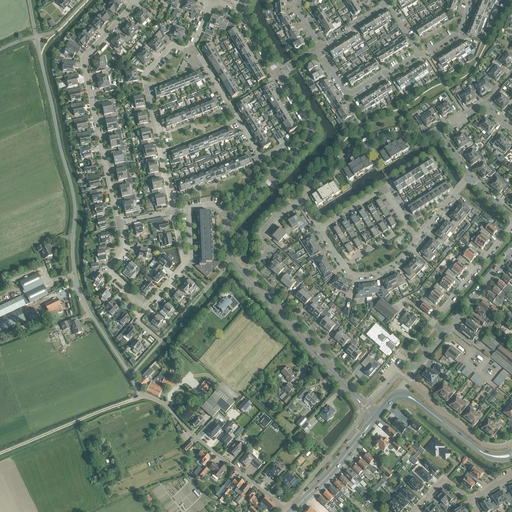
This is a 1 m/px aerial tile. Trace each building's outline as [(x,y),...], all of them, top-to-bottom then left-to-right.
[(58,0),(57,2),(59,4),(64,9),(71,2),(68,0),(58,0)] [(173,0),(171,5),(176,7),(175,9),(178,10),(181,5),(178,3),(179,0),(173,0)] [(187,12),(191,2),(187,0),(186,0),(187,1),(186,0),(184,6),(181,5),(178,10),(181,12),(182,10),(187,12)] [(276,10),(284,9),(284,5),(285,5),(286,2),(282,0),(274,0),(275,0),(276,10)] [(399,0),(397,1),(400,5),(399,6),(402,11),(408,8),(402,0),(399,0)] [(104,10),(109,14),(110,12),(113,14),(116,10),(117,10),(119,8),(111,2),(106,9),(104,10)] [(191,2),(187,12),(191,14),(190,17),(191,19),(194,20),(198,9),(194,7),(196,5),(195,4),(195,3),(191,2)] [(356,2),(348,8),(351,12),(359,7),(356,2)] [(317,17),(318,19),(325,15),(322,10),(326,7),(324,4),(314,10),(316,13),(314,14),(316,18),(317,17)] [(456,10),(457,7),(448,4),(446,9),(454,12),(455,10),(456,10)] [(477,9),(485,12),(487,7),(479,4),(477,9)] [(359,7),(351,12),(353,17),(351,18),(353,20),(357,17),(356,15),(362,12),(359,7)] [(447,19),(444,14),(446,13),(444,10),(443,9),(442,10),(441,8),(436,11),(436,12),(442,21),(444,20),(445,21),(447,19)] [(284,9),(276,10),(276,17),(276,19),(278,22),(288,16),(286,13),(285,13),(284,9)] [(483,17),(485,12),(477,9),(475,14),(483,17)] [(109,14),(104,10),(103,12),(97,18),(104,25),(107,23),(106,22),(109,18),(107,16),(109,14)] [(150,19),(153,17),(148,12),(146,15),(142,10),(141,11),(140,11),(137,14),(145,21),(149,18),(150,19)] [(384,13),(382,14),(387,21),(391,18),(387,11),(384,13)] [(437,24),(442,21),(436,12),(432,15),(437,24)] [(134,17),(135,18),(134,18),(138,22),(136,25),(141,29),(143,27),(142,25),(145,21),(137,14),(134,17)] [(382,14),(378,17),(384,26),(388,24),(387,21),(382,14)] [(473,19),(481,22),(483,17),(475,14),(473,19)] [(208,24),(214,26),(218,18),(217,18),(218,17),(214,15),(214,16),(212,16),(212,17),(211,17),(208,24)] [(325,15),(318,19),(319,20),(318,21),(320,24),(328,20),(325,15)] [(433,27),(437,24),(432,15),(427,18),(433,27)] [(281,24),(284,28),(291,24),(289,20),(290,19),(288,16),(278,22),(280,25),(281,24)] [(378,17),(373,20),(379,29),(384,26),(378,17)] [(98,30),(101,27),(102,27),(104,25),(97,18),(91,24),(98,30)] [(220,28),(223,20),(218,18),(214,26),(220,28)] [(428,30),(433,27),(427,18),(423,21),(428,30)] [(48,22),(51,28),(56,25),(52,19),(48,22)] [(471,24),(479,27),(482,28),(484,23),(481,22),(473,19),(471,24)] [(233,25),(228,23),(223,20),(220,28),(225,31),(226,29),(228,30),(233,25)] [(324,27),(325,29),(331,25),(328,20),(320,24),(323,28),(324,27)] [(373,20),(369,23),(373,30),(374,32),(379,29),(373,20)] [(424,33),(428,30),(423,21),(418,24),(419,26),(424,33)] [(129,23),(126,26),(134,33),(137,30),(139,31),(141,29),(136,25),(134,27),(130,23),(129,23)] [(163,23),(159,25),(163,34),(167,32),(163,23)] [(369,23),(364,26),(369,33),(373,30),(369,23)] [(173,24),(170,30),(173,31),(171,36),(171,37),(171,38),(175,39),(179,29),(180,27),(176,25),(173,24)] [(294,27),(291,24),(284,28),(286,33),(285,33),(287,36),(297,30),(295,27),(294,27)] [(469,29),(477,32),(479,27),(471,24),(469,29)] [(235,29),(233,25),(228,30),(230,32),(226,34),(229,39),(231,38),(238,34),(235,29)] [(335,30),(331,25),(325,29),(326,30),(325,31),(327,35),(335,30)] [(91,37),(95,34),(94,32),(95,31),(90,26),(83,34),(90,41),(92,38),(91,37)] [(123,29),(123,30),(123,31),(127,35),(125,37),(129,41),(132,39),(130,37),(134,33),(126,26),(123,29)] [(364,36),(369,33),(364,26),(362,27),(359,28),(364,36)] [(422,34),(424,33),(419,26),(415,29),(419,36),(422,34)] [(179,29),(175,39),(179,41),(180,40),(181,41),(183,35),(186,36),(188,31),(185,29),(180,27),(179,29)] [(475,38),(477,32),(469,29),(468,32),(468,31),(467,34),(475,38)] [(161,30),(157,34),(154,37),(156,38),(152,42),(160,49),(163,46),(163,45),(159,41),(164,36),(161,30)] [(290,38),(293,42),(293,43),(300,38),(300,37),(298,34),(299,34),(297,30),(287,36),(289,39),(290,38)] [(352,37),(358,46),(364,42),(360,36),(359,36),(357,33),(354,35),(354,36),(352,37)] [(77,40),(83,46),(87,42),(88,43),(90,41),(83,34),(77,40)] [(231,38),(234,43),(241,38),(238,34),(231,38)] [(118,36),(117,35),(114,38),(122,46),(126,42),(129,45),(131,43),(129,41),(125,37),(123,39),(119,35),(118,36)] [(409,46),(406,41),(407,41),(404,35),(398,39),(404,48),(406,47),(409,46)] [(299,50),(299,49),(305,45),(303,41),(304,41),(301,37),(300,37),(300,38),(293,43),(293,42),(292,43),(295,48),(294,49),(295,51),(297,51),(299,50)] [(348,40),(352,47),(353,49),(358,46),(352,37),(348,40)] [(118,53),(120,51),(119,49),(122,46),(114,38),(111,41),(112,42),(111,43),(115,47),(113,49),(118,53)] [(241,38),(234,43),(232,44),(235,49),(244,43),(241,38)] [(399,51),(404,48),(398,39),(394,42),(399,51)] [(343,43),(348,50),(352,47),(348,40),(343,43)] [(77,54),(79,50),(80,48),(69,41),(67,44),(67,45),(66,47),(67,48),(63,54),(68,57),(69,56),(73,59),(76,53),(77,54)] [(469,41),(466,43),(465,41),(462,43),(460,44),(465,52),(470,49),(471,51),(477,48),(473,42),(471,44),(469,41)] [(145,46),(150,51),(152,49),(156,53),(156,52),(157,53),(160,49),(152,42),(150,44),(148,42),(146,43),(147,44),(145,46)] [(395,54),(399,51),(394,42),(389,45),(395,54)] [(244,43),(235,49),(238,54),(247,48),(244,43)] [(343,53),(348,50),(343,43),(339,46),(343,53)] [(205,54),(212,49),(215,48),(214,45),(211,47),(209,44),(207,46),(206,44),(203,46),(204,47),(202,49),(205,54)] [(460,44),(456,47),(462,56),(466,54),(465,52),(460,44)] [(390,57),(395,54),(389,45),(384,48),(385,50),(390,57)] [(150,51),(145,46),(143,49),(142,51),(143,52),(141,54),(149,61),(152,58),(151,58),(152,57),(148,53),(150,51)] [(339,56),(343,53),(339,46),(334,49),(339,56)] [(451,50),(456,58),(457,59),(462,56),(456,47),(451,50)] [(504,57),(511,63),(511,62),(511,56),(510,55),(511,53),(505,47),(502,50),(502,52),(506,55),(504,57)] [(238,54),(241,59),(243,58),(250,53),(247,48),(238,54)] [(215,54),(212,49),(205,54),(208,59),(215,54)] [(334,59),(339,56),(334,49),(332,50),(332,49),(329,51),(334,59)] [(383,61),(385,60),(381,52),(379,50),(373,54),(375,56),(376,55),(381,63),(384,61),(383,61)] [(385,60),(390,57),(385,50),(381,52),(385,60)] [(451,61),(456,58),(451,50),(447,53),(451,61)] [(136,65),(138,63),(140,61),(144,65),(145,64),(146,65),(149,61),(141,54),(139,52),(130,63),(136,65)] [(243,58),(246,63),(253,58),(250,53),(243,58)] [(447,63),(451,61),(447,53),(442,56),(447,63)] [(208,59),(211,64),(218,59),(215,54),(208,59)] [(448,65),(447,63),(442,56),(440,57),(437,58),(440,64),(438,65),(441,71),(444,69),(443,68),(448,65)] [(99,61),(93,62),(94,63),(93,63),(94,68),(104,65),(107,65),(105,57),(98,58),(99,61)] [(511,63),(504,57),(500,62),(498,59),(496,62),(501,66),(502,64),(507,68),(508,67),(508,68),(511,65),(510,65),(511,63)] [(211,64),(214,69),(223,63),(220,58),(218,59),(211,64)] [(246,63),(249,67),(256,63),(253,58),(246,63)] [(374,60),(369,63),(374,70),(376,69),(376,70),(379,68),(374,60)] [(494,64),(490,68),(491,69),(500,77),(501,76),(502,76),(504,73),(503,73),(504,72),(499,68),(501,66),(496,62),(494,60),(492,63),(494,64)] [(62,64),(63,64),(62,72),(68,72),(68,71),(72,72),(73,65),(75,65),(75,62),(61,61),(62,61),(62,64)] [(311,75),(320,69),(318,65),(317,66),(315,62),(308,66),(309,67),(308,69),(308,70),(311,75)] [(214,69),(217,73),(226,68),(223,63),(214,69)] [(249,67),(251,72),(259,68),(256,63),(249,67)] [(369,63),(365,66),(369,73),(374,70),(369,63)] [(419,66),(423,74),(428,71),(430,73),(432,71),(429,66),(426,68),(423,63),(420,64),(421,65),(419,66)] [(95,72),(96,72),(96,73),(101,72),(102,74),(108,73),(108,70),(105,70),(104,65),(94,68),(95,72)] [(365,76),(369,73),(365,66),(364,65),(359,68),(365,76)] [(419,77),(423,74),(419,66),(414,69),(419,77)] [(227,74),(229,73),(229,72),(226,68),(217,73),(220,78),(227,74)] [(251,72),(254,77),(262,73),(259,68),(251,72)] [(360,79),(365,76),(359,68),(355,70),(356,72),(360,79)] [(126,73),(127,78),(137,75),(136,71),(135,71),(135,70),(130,72),(129,69),(123,70),(123,73),(126,73)] [(323,72),(320,69),(311,75),(314,80),(315,79),(317,80),(318,81),(324,77),(322,73),(323,72)] [(410,72),(414,79),(419,77),(414,69),(410,72)] [(487,73),(485,75),(490,79),(491,77),(496,81),(497,81),(500,78),(499,78),(500,77),(491,69),(487,73)] [(195,83),(195,84),(202,80),(204,79),(199,72),(197,73),(192,75),(195,83)] [(351,75),(356,82),(360,79),(356,72),(351,75)] [(411,82),(414,79),(410,72),(405,75),(410,82),(411,82)] [(97,79),(96,80),(97,84),(108,82),(107,77),(109,76),(108,73),(102,74),(103,77),(97,79)] [(229,73),(227,74),(220,78),(223,83),(232,78),(229,73)] [(265,78),(262,73),(254,77),(258,82),(265,78)] [(66,80),(68,87),(74,86),(73,85),(78,84),(76,78),(78,77),(77,74),(64,77),(65,77),(65,80),(66,80)] [(126,86),(132,85),(132,82),(138,81),(137,80),(138,80),(137,75),(127,78),(124,78),(126,86)] [(190,85),(195,83),(192,75),(187,77),(190,85)] [(354,83),(356,82),(351,75),(346,78),(351,86),(354,84),(354,83)] [(405,85),(410,82),(405,75),(400,78),(405,85)] [(185,87),(190,85),(187,77),(182,79),(185,87)] [(483,79),(484,79),(479,82),(486,92),(487,92),(491,90),(490,89),(487,84),(490,82),(486,77),(483,79)] [(223,83),(226,88),(235,83),(235,82),(232,78),(223,83)] [(396,87),(400,93),(402,91),(401,88),(405,85),(400,78),(398,79),(395,80),(399,85),(396,87)] [(180,89),(185,87),(182,79),(177,81),(180,89)] [(323,90),(330,85),(328,83),(331,81),(330,79),(324,82),(323,80),(316,84),(318,87),(320,85),(323,90)] [(172,83),(175,91),(180,89),(177,81),(172,83)] [(106,92),(118,90),(118,88),(115,86),(114,87),(114,86),(109,87),(108,82),(97,84),(98,88),(99,88),(99,89),(105,88),(106,92)] [(385,85),(383,86),(388,93),(392,90),(394,93),(397,91),(393,85),(390,87),(387,82),(385,84),(385,85)] [(472,86),(475,92),(477,90),(481,95),(482,96),(485,94),(484,93),(486,92),(479,82),(474,85),(474,84),(472,86)] [(175,91),(172,83),(167,85),(170,93),(175,91)] [(226,88),(229,93),(238,87),(235,83),(226,88)] [(165,95),(165,94),(170,93),(167,85),(162,87),(165,95)] [(265,95),(273,90),(269,85),(267,87),(266,85),(259,89),(262,93),(263,92),(265,95)] [(326,95),(335,88),(334,86),(332,88),(330,85),(323,90),(326,95)] [(383,96),(388,93),(383,86),(379,89),(383,96)] [(464,91),(466,94),(471,102),(472,101),(473,102),(476,99),(472,93),(475,92),(472,86),(464,91)] [(166,96),(165,94),(165,95),(162,87),(157,89),(158,92),(155,92),(156,98),(166,96)] [(241,92),(238,87),(229,93),(232,98),(241,92)] [(69,94),(71,101),(77,100),(77,99),(81,99),(79,92),(81,92),(81,88),(67,91),(68,91),(68,94),(69,94)] [(335,88),(326,95),(329,99),(336,95),(334,92),(337,90),(335,88)] [(385,98),(383,96),(379,89),(374,92),(380,101),(385,98)] [(276,95),(273,90),(265,95),(268,100),(276,95)] [(499,105),(500,106),(506,99),(507,97),(503,93),(504,93),(501,90),(497,95),(499,97),(495,102),(496,102),(495,103),(498,106),(499,105)] [(374,91),(369,94),(370,95),(375,104),(380,101),(374,92),(374,91)] [(133,104),(143,101),(142,96),(138,97),(137,94),(131,95),(133,104)] [(471,102),(466,94),(461,97),(460,94),(457,96),(460,101),(463,99),(466,105),(467,105),(470,103),(470,102),(471,102)] [(271,104),(278,100),(276,95),(268,100),(271,104)] [(341,97),(340,96),(337,97),(336,95),(329,99),(331,104),(341,97)] [(370,95),(365,98),(371,107),(375,104),(370,95)] [(441,104),(447,114),(449,113),(449,114),(452,112),(452,111),(449,105),(451,104),(447,96),(443,98),(443,102),(441,104)] [(216,104),(218,102),(215,97),(208,101),(208,102),(209,102),(212,110),(218,108),(216,104)] [(340,101),(342,99),(341,97),(331,104),(330,105),(333,109),(341,104),(340,101)] [(357,107),(361,113),(366,109),(366,110),(371,107),(365,98),(363,99),(362,98),(360,100),(360,99),(360,100),(362,104),(357,107)] [(108,103),(102,105),(103,110),(114,108),(113,103),(115,102),(114,99),(108,101),(108,103)] [(248,105),(245,99),(238,103),(239,104),(236,105),(239,110),(247,106),(248,105)] [(510,106),(511,104),(511,99),(510,102),(506,99),(500,106),(501,107),(500,107),(503,110),(504,109),(508,105),(510,106)] [(281,105),(278,100),(271,104),(274,109),(281,105)] [(133,104),(134,112),(141,111),(140,108),(144,107),(143,101),(133,104)] [(209,102),(208,102),(204,104),(207,112),(212,110),(209,102)] [(73,109),(74,116),(80,115),(80,114),(84,113),(83,107),(84,106),(84,103),(70,106),(71,106),(72,109),(73,109)] [(202,114),(207,112),(204,104),(199,106),(202,114)] [(343,106),(341,104),(333,109),(336,114),(347,106),(346,105),(343,106)] [(447,114),(441,104),(437,106),(436,106),(433,108),(437,113),(439,111),(443,117),(447,115),(446,114),(447,114)] [(277,114),(284,110),(281,105),(274,109),(277,114)] [(197,116),(194,108),(193,106),(188,108),(192,118),(197,116)] [(197,116),(202,114),(199,106),(194,108),(197,116)] [(239,110),(242,115),(250,111),(247,106),(239,110)] [(345,110),(348,108),(347,106),(336,114),(338,118),(347,113),(345,110)] [(117,113),(115,113),(114,108),(103,110),(104,116),(111,114),(111,117),(117,116),(117,113)] [(183,110),(184,112),(187,120),(192,118),(188,108),(183,110)] [(429,110),(425,113),(431,124),(433,123),(433,124),(436,122),(436,121),(433,115),(435,114),(432,108),(429,110)] [(245,120),(253,116),(255,114),(252,109),(250,111),(242,115),(245,120)] [(179,114),(182,122),(187,120),(184,112),(183,110),(178,112),(179,114)] [(280,119),(287,114),(284,110),(277,114),(280,119)] [(141,111),(134,112),(136,120),(146,118),(145,113),(141,113),(141,111)] [(353,116),(352,114),(349,116),(347,113),(338,118),(343,126),(352,120),(350,118),(353,116)] [(425,113),(420,116),(419,115),(415,117),(421,127),(425,125),(423,122),(427,127),(431,125),(430,125),(431,124),(425,113)] [(179,114),(174,116),(177,124),(182,122),(179,114)] [(290,119),(287,114),(280,119),(283,124),(290,119)] [(160,118),(162,125),(165,124),(166,128),(172,126),(168,118),(169,118),(168,117),(167,115),(160,118)] [(117,116),(111,117),(112,120),(105,121),(106,127),(118,124),(117,119),(118,119),(117,116)] [(172,126),(177,124),(174,116),(169,118),(168,118),(172,126)] [(248,125),(258,119),(257,117),(254,118),(253,116),(245,120),(248,125)] [(77,131),(83,129),(87,128),(86,121),(88,121),(87,117),(84,118),(74,120),(74,121),(75,124),(76,123),(77,131)] [(136,120),(138,128),(144,127),(144,124),(148,123),(146,118),(136,120)] [(251,130),(258,125),(257,123),(259,121),(258,119),(248,125),(251,130)] [(283,124),(286,129),(293,124),(290,119),(283,124)] [(478,129),(482,132),(484,131),(490,123),(489,122),(490,121),(487,119),(486,120),(486,119),(482,124),(479,122),(475,127),(478,129)] [(494,126),(495,126),(492,123),(491,124),(490,123),(484,131),(486,133),(483,137),(487,140),(493,133),(491,131),(495,127),(494,126)] [(115,133),(121,132),(120,129),(119,129),(118,124),(106,127),(108,132),(114,131),(115,133)] [(286,129),(289,134),(296,129),(293,124),(286,129)] [(258,125),(251,130),(254,135),(264,129),(263,127),(260,128),(258,125)] [(138,128),(139,131),(140,131),(141,136),(150,134),(149,129),(145,130),(144,127),(138,128)] [(229,139),(229,140),(238,135),(235,130),(232,132),(231,129),(226,131),(229,139)] [(257,140),(264,135),(263,133),(265,131),(264,129),(254,135),(257,140)] [(457,144),(468,137),(465,133),(463,130),(458,133),(460,136),(454,139),(454,140),(456,143),(457,143),(457,144)] [(224,141),(229,139),(226,131),(221,133),(224,141)] [(81,145),(86,144),(86,143),(90,142),(89,136),(91,136),(90,132),(88,132),(77,135),(78,138),(79,138),(81,145)] [(121,132),(115,133),(115,136),(109,138),(110,143),(122,141),(121,135),(122,135),(121,132)] [(219,143),(224,141),(221,133),(216,135),(219,143)] [(141,136),(140,137),(142,145),(148,143),(147,141),(151,140),(150,134),(141,136)] [(264,135),(257,140),(260,145),(267,140),(269,139),(266,134),(264,135)] [(214,145),(219,143),(216,135),(211,137),(214,145)] [(490,144),(497,149),(505,139),(504,138),(505,138),(502,135),(501,136),(497,141),(495,139),(490,144)] [(209,147),(214,145),(211,137),(206,139),(209,147)] [(471,142),(468,137),(457,144),(458,145),(457,146),(459,149),(460,149),(466,145),(467,148),(473,145),(471,142)] [(384,164),(410,148),(403,138),(378,154),(384,164)] [(210,148),(209,147),(206,139),(201,141),(204,149),(205,150),(210,148)] [(509,143),(510,142),(507,140),(506,140),(505,139),(497,149),(504,155),(508,150),(506,148),(510,143),(509,143)] [(270,145),(267,140),(260,145),(263,150),(270,145)] [(118,147),(118,150),(125,148),(124,145),(123,146),(122,141),(110,143),(111,148),(118,147)] [(199,151),(204,149),(201,141),(196,143),(199,151)] [(143,153),(144,153),(154,151),(152,145),(148,146),(148,143),(142,145),(143,153)] [(196,143),(191,145),(194,153),(195,155),(200,153),(199,151),(196,143)] [(189,155),(194,153),(191,145),(186,147),(189,155)] [(476,145),(474,146),(469,150),(470,152),(466,156),(465,157),(468,160),(468,159),(469,161),(476,155),(475,152),(477,150),(476,148),(477,147),(476,145)] [(184,157),(189,155),(186,147),(181,149),(184,157)] [(90,152),(94,152),(93,148),(89,149),(89,148),(82,150),(83,154),(82,154),(82,155),(80,155),(81,160),(91,158),(90,152)] [(112,154),(113,159),(125,157),(124,152),(125,152),(125,151),(125,148),(118,150),(119,153),(112,154)] [(179,159),(184,157),(181,149),(176,151),(179,159)] [(145,161),(151,160),(151,157),(155,156),(154,151),(144,153),(146,158),(145,158),(145,161)] [(172,156),(169,156),(171,165),(181,162),(179,159),(176,151),(171,153),(172,156)] [(252,158),(249,153),(248,151),(244,154),(245,156),(242,157),(242,158),(243,158),(246,166),(252,164),(249,160),(252,158)] [(478,161),(480,163),(485,159),(479,152),(476,155),(469,161),(470,162),(469,162),(472,165),(473,165),(478,161)] [(348,181),(373,165),(367,155),(341,171),(348,181)] [(122,166),(128,165),(127,160),(126,160),(125,157),(113,159),(115,165),(121,163),(122,166)] [(236,170),(241,168),(238,160),(236,157),(231,159),(236,170)] [(238,160),(241,168),(246,166),(243,158),(242,158),(238,160)] [(227,164),(231,172),(236,170),(231,159),(226,161),(227,164)] [(480,174),(487,168),(484,164),(487,162),(485,159),(480,163),(481,166),(477,170),(476,170),(479,173),(480,174)] [(151,160),(145,161),(147,169),(157,167),(156,162),(152,163),(151,160)] [(438,168),(433,160),(429,163),(433,171),(438,168)] [(95,165),(97,164),(96,161),(83,164),(84,167),(85,167),(87,174),(92,173),(92,172),(96,171),(95,165)] [(424,166),(429,173),(433,171),(429,163),(424,166)] [(222,166),(226,174),(231,172),(227,164),(222,166)] [(128,165),(122,166),(122,169),(116,171),(117,176),(129,173),(128,170),(129,170),(128,165)] [(217,168),(221,177),(224,175),(226,174),(222,166),(217,168)] [(420,169),(425,176),(429,173),(424,166),(420,169)] [(149,178),(155,176),(154,173),(158,173),(157,167),(147,169),(149,178)] [(212,170),(216,178),(218,177),(218,178),(221,177),(217,168),(212,170)] [(487,168),(480,174),(481,175),(480,176),(483,179),(484,178),(489,174),(491,177),(496,173),(493,170),(491,172),(487,168)] [(416,171),(420,179),(425,176),(420,169),(416,171)] [(216,178),(212,170),(207,172),(211,181),(214,179),(216,178)] [(420,179),(416,171),(411,174),(416,181),(420,179)] [(202,174),(206,182),(207,181),(208,182),(211,181),(207,172),(202,174)] [(125,183),(132,181),(131,177),(129,177),(129,173),(117,176),(118,181),(125,180),(125,183)] [(201,184),(197,176),(196,174),(191,176),(195,186),(201,184)] [(202,174),(197,176),(201,184),(206,182),(202,174)] [(407,177),(412,184),(416,181),(411,174),(407,177)] [(494,189),(495,190),(503,180),(497,174),(493,179),(495,181),(491,186),(491,187),(494,189)] [(100,178),(99,175),(86,178),(87,181),(88,181),(90,188),(95,187),(95,186),(100,185),(98,179),(100,178)] [(155,176),(149,178),(149,180),(151,186),(161,184),(160,178),(156,179),(155,176)] [(190,188),(195,186),(191,176),(186,178),(190,188)] [(412,184),(407,177),(403,179),(407,187),(412,184)] [(185,190),(190,188),(186,178),(181,180),(185,190)] [(174,181),(176,189),(179,188),(180,192),(185,190),(181,180),(181,179),(174,181)] [(398,182),(403,190),(407,187),(403,179),(398,182)] [(510,185),(508,183),(503,180),(495,190),(497,190),(496,191),(499,194),(500,193),(504,188),(506,190),(510,185)] [(132,181),(125,183),(126,186),(119,187),(121,192),(132,190),(132,187),(133,186),(132,181)] [(310,197),(316,206),(317,207),(342,191),(336,181),(310,197)] [(441,183),(447,193),(452,190),(446,181),(441,183)] [(394,185),(399,192),(403,190),(398,182),(394,185)] [(437,186),(443,196),(447,193),(441,183),(437,186)] [(152,194),(159,193),(158,190),(162,189),(161,184),(151,186),(152,194)] [(443,196),(437,186),(433,189),(434,191),(439,198),(443,196)] [(101,193),(103,193),(102,189),(89,192),(90,195),(91,195),(93,202),(98,201),(98,200),(103,199),(101,193)] [(132,190),(121,192),(122,198),(128,196),(129,199),(135,198),(135,197),(134,195),(133,195),(132,190)] [(430,193),(434,201),(439,198),(434,191),(430,193)] [(159,193),(152,194),(154,202),(164,200),(163,195),(159,195),(159,193)] [(434,201),(430,193),(425,196),(430,204),(434,201)] [(420,197),(426,206),(430,204),(425,196),(424,194),(420,197)] [(415,200),(421,209),(426,206),(420,197),(415,200)] [(123,203),(124,209),(136,206),(135,203),(136,202),(135,198),(129,199),(130,202),(123,203)] [(376,202),(384,215),(388,212),(380,199),(376,202)] [(164,200),(154,202),(156,210),(162,209),(161,206),(165,205),(164,200)] [(421,209),(415,200),(411,202),(417,212),(421,209)] [(407,205),(413,215),(417,212),(411,202),(407,205)] [(92,207),(93,212),(94,216),(104,214),(103,209),(106,208),(106,204),(102,205),(94,207),(92,207)] [(458,208),(467,216),(471,211),(472,213),(475,210),(468,205),(466,207),(462,204),(458,208)] [(372,205),(367,208),(375,220),(380,217),(377,213),(375,210),(372,205)] [(138,211),(137,211),(136,206),(124,209),(125,214),(132,213),(132,216),(139,214),(138,211)] [(467,216),(458,208),(454,212),(464,220),(467,216)] [(363,209),(359,212),(359,213),(367,226),(372,223),(369,218),(367,215),(364,210),(363,210),(363,209)] [(207,277),(220,263),(220,262),(219,262),(212,262),(210,212),(199,212),(201,266),(196,266),(195,266),(195,267),(206,277),(207,277)] [(384,215),(392,228),(396,225),(388,212),(384,215)] [(455,221),(453,223),(458,227),(464,220),(454,212),(450,217),(455,221)] [(298,215),(293,218),(299,228),(304,225),(305,227),(308,225),(304,218),(301,219),(298,215)] [(355,215),(350,218),(358,231),(363,228),(360,224),(359,222),(358,221),(356,217),(355,215)] [(168,229),(167,222),(164,223),(163,217),(155,219),(156,225),(158,224),(160,231),(168,229)] [(380,217),(375,220),(383,233),(388,230),(385,225),(383,222),(380,217)] [(287,228),(291,233),(299,228),(293,218),(288,221),(291,226),(287,228)] [(97,221),(95,221),(96,226),(97,231),(107,228),(106,223),(110,222),(109,219),(105,219),(97,221)] [(350,236),(355,233),(352,229),(350,226),(347,221),(342,224),(343,226),(340,228),(342,231),(345,229),(350,236)] [(453,223),(451,225),(447,221),(446,223),(445,222),(443,225),(443,226),(451,232),(452,233),(458,227),(453,223)] [(372,223),(367,226),(375,238),(380,236),(376,230),(374,227),(372,223)] [(493,236),(497,231),(494,229),(496,227),(491,223),(487,228),(485,226),(484,227),(482,226),(479,229),(481,230),(487,235),(489,232),(493,236)] [(135,231),(136,236),(146,234),(145,229),(143,230),(143,229),(142,229),(141,225),(134,227),(130,228),(131,232),(135,231)] [(338,226),(333,229),(342,242),(346,239),(338,226)] [(440,230),(447,236),(451,232),(443,226),(440,230)] [(276,232),(283,239),(287,234),(288,236),(291,233),(287,228),(284,231),(279,228),(276,232)] [(363,228),(358,231),(366,244),(371,241),(368,235),(366,233),(363,228)] [(438,240),(443,245),(449,238),(447,236),(440,230),(436,235),(440,238),(438,240)] [(485,237),(487,235),(481,230),(476,237),(478,239),(486,245),(489,241),(485,237)] [(276,240),(274,243),(280,248),(282,246),(279,243),(283,239),(276,232),(272,237),(276,240)] [(109,237),(113,237),(112,233),(108,234),(108,233),(100,235),(101,239),(100,239),(101,240),(99,240),(100,245),(110,243),(109,237)] [(165,247),(172,245),(170,235),(165,236),(165,233),(158,235),(160,243),(164,242),(165,247)] [(357,238),(355,233),(350,236),(358,249),(359,250),(363,247),(362,246),(363,246),(359,241),(357,238)] [(300,241),(304,249),(315,242),(311,237),(307,240),(305,238),(300,241)] [(478,246),(482,250),(486,245),(478,239),(476,237),(470,244),(476,249),(478,246)] [(346,239),(342,242),(349,254),(354,251),(351,246),(349,243),(346,239)] [(443,245),(438,240),(437,243),(432,239),(428,243),(436,250),(439,245),(441,247),(443,245)] [(307,253),(309,252),(318,247),(315,242),(304,249),(307,253)] [(428,243),(425,248),(432,254),(436,250),(428,243)] [(137,244),(136,247),(135,251),(139,252),(138,257),(148,259),(149,255),(150,250),(142,248),(143,245),(137,244)] [(478,254),(474,251),(476,249),(470,244),(466,248),(469,250),(466,253),(474,259),(478,254)] [(49,246),(44,249),(43,246),(36,249),(38,252),(40,251),(41,254),(43,253),(46,259),(53,255),(49,246)] [(318,247),(309,252),(312,257),(310,258),(312,261),(317,257),(316,255),(321,252),(318,247)] [(431,260),(429,258),(432,254),(425,248),(421,252),(425,256),(424,258),(429,262),(431,260)] [(105,255),(109,254),(108,250),(104,251),(97,252),(98,256),(97,257),(95,258),(96,262),(106,260),(105,255)] [(466,260),(470,264),(474,259),(466,253),(464,251),(462,253),(458,258),(464,263),(466,260)] [(169,269),(172,265),(173,264),(173,263),(173,262),(172,261),(171,260),(171,259),(172,258),(169,255),(168,257),(166,255),(163,259),(160,257),(156,262),(163,268),(162,267),(164,265),(165,265),(169,269)] [(274,272),(280,265),(281,263),(275,257),(271,262),(273,264),(269,268),(274,272)] [(317,257),(312,261),(317,268),(327,262),(324,257),(319,260),(317,257)] [(412,262),(419,269),(421,271),(427,265),(422,260),(420,262),(416,258),(412,262)] [(462,265),(464,263),(458,258),(453,265),(463,273),(466,268),(462,265)] [(133,276),(136,273),(134,271),(135,271),(134,270),(137,267),(131,262),(128,260),(125,263),(128,265),(125,269),(133,276)] [(317,268),(320,273),(330,266),(327,262),(317,268)] [(408,266),(415,273),(419,269),(412,262),(408,266)] [(151,277),(157,282),(164,275),(159,271),(162,269),(157,264),(152,269),(156,272),(151,277)] [(282,272),(284,274),(288,269),(286,267),(284,269),(280,265),(274,272),(278,276),(282,272)] [(459,277),(463,273),(453,265),(447,272),(453,276),(455,274),(459,277)] [(330,273),(333,271),(330,266),(320,273),(322,276),(322,277),(321,278),(325,283),(329,278),(331,276),(332,276),(330,273)] [(417,275),(415,273),(408,266),(404,270),(408,274),(406,277),(410,281),(417,275)] [(292,272),(288,269),(284,274),(286,276),(281,282),(286,286),(292,279),(290,277),(292,272)] [(104,284),(101,282),(104,279),(100,276),(103,273),(100,270),(97,273),(92,279),(95,282),(95,283),(94,284),(97,287),(96,288),(98,290),(104,284)] [(447,272),(441,279),(451,287),(455,282),(451,279),(453,276),(447,272)] [(21,285),(25,294),(29,303),(48,294),(43,285),(39,276),(38,274),(20,283),(21,285)] [(393,277),(398,285),(399,287),(407,283),(404,278),(401,279),(398,274),(393,277)] [(501,278),(502,279),(507,284),(506,285),(511,289),(511,287),(508,284),(510,282),(511,283),(511,280),(505,275),(504,276),(503,276),(501,278)] [(336,290),(337,288),(342,279),(337,276),(334,281),(332,280),(329,285),(336,290)] [(146,295),(153,287),(150,284),(152,282),(146,277),(144,279),(147,282),(141,290),(146,295)] [(186,293),(188,292),(188,291),(189,292),(191,293),(190,293),(191,293),(193,290),(193,289),(196,286),(186,277),(183,280),(185,282),(186,283),(185,284),(183,286),(183,287),(181,289),(186,294),(186,293)] [(294,281),(292,279),(286,286),(290,290),(294,286),(297,288),(303,281),(300,277),(294,281)] [(393,277),(388,279),(393,288),(394,290),(399,287),(398,285),(393,277)] [(337,288),(336,290),(341,293),(347,282),(342,279),(337,288)] [(394,290),(393,288),(388,279),(383,282),(385,286),(381,288),(382,289),(383,295),(386,294),(389,292),(389,293),(394,290)] [(447,291),(451,287),(441,279),(435,285),(441,290),(443,288),(447,291)] [(505,288),(509,291),(511,293),(511,290),(511,289),(506,285),(500,281),(497,285),(503,290),(505,288)] [(341,293),(346,296),(345,297),(348,299),(352,292),(349,290),(352,285),(347,282),(341,293)] [(377,284),(371,285),(372,294),(377,294),(378,296),(381,295),(383,295),(382,289),(381,288),(377,288),(377,284)] [(359,299),(366,298),(365,285),(359,286),(360,290),(357,290),(357,289),(355,298),(356,298),(359,298),(359,299)] [(440,301),(443,296),(439,293),(441,290),(435,285),(432,290),(434,292),(432,294),(440,301)] [(102,297),(101,298),(102,298),(101,300),(104,303),(111,295),(107,292),(109,289),(107,286),(104,289),(99,295),(102,297)] [(296,298),(301,301),(309,292),(302,287),(298,291),(300,293),(296,298)] [(501,298),(503,296),(509,301),(509,300),(511,302),(511,301),(511,299),(495,287),(492,291),(499,296),(501,298)] [(180,305),(183,302),(181,301),(182,300),(181,300),(184,296),(178,292),(175,289),(172,292),(175,295),(172,299),(180,305)] [(309,301),(311,303),(316,298),(309,292),(301,301),(305,305),(309,301)] [(432,302),(436,305),(440,301),(432,294),(430,292),(424,299),(430,304),(432,302)] [(308,311),(313,315),(319,308),(315,305),(322,297),(319,294),(316,298),(311,303),(314,305),(308,311)] [(487,298),(499,308),(503,302),(497,297),(496,298),(490,294),(487,298)] [(0,318),(26,306),(21,297),(0,306),(0,318)] [(220,310),(220,311),(222,312),(228,306),(232,310),(239,304),(232,297),(228,301),(225,298),(222,301),(220,299),(213,307),(215,309),(218,312),(220,310)] [(428,315),(432,310),(428,306),(430,304),(424,299),(422,298),(420,300),(422,302),(418,306),(428,315)] [(50,316),(62,310),(57,299),(44,305),(50,316)] [(106,312),(112,317),(116,312),(115,312),(118,308),(113,304),(115,303),(112,300),(109,304),(104,309),(103,310),(106,313),(106,312)] [(381,300),(374,308),(391,322),(398,313),(381,300)] [(165,318),(167,316),(169,317),(172,314),(171,313),(171,312),(173,308),(168,304),(167,304),(164,301),(162,304),(165,307),(159,313),(165,318)] [(486,310),(488,309),(490,306),(484,301),(480,305),(486,310)] [(321,306),(319,308),(313,315),(317,319),(321,315),(323,317),(328,312),(321,306)] [(496,316),(499,312),(493,307),(492,308),(490,306),(488,309),(496,316)] [(486,316),(488,314),(486,312),(479,307),(475,311),(482,317),(484,314),(486,316)] [(0,332),(0,333),(26,321),(20,310),(0,319),(0,332)] [(28,314),(31,321),(40,317),(36,310),(28,314)] [(126,321),(129,318),(124,314),(125,312),(123,310),(114,320),(117,322),(117,321),(123,326),(127,322),(126,321)] [(320,325),(325,329),(331,322),(329,320),(331,315),(328,312),(323,317),(326,319),(320,325)] [(405,312),(404,313),(401,317),(402,317),(403,318),(404,316),(413,324),(416,322),(418,319),(411,314),(410,315),(405,312)] [(159,329),(162,326),(160,325),(161,324),(160,324),(163,320),(157,316),(154,313),(151,316),(154,319),(151,323),(159,329)] [(486,330),(489,326),(474,313),(470,317),(475,321),(473,323),(480,329),(482,327),(486,330)] [(409,329),(412,326),(413,324),(404,316),(403,318),(400,321),(402,322),(402,323),(409,329)] [(359,324),(352,318),(349,321),(356,327),(359,324)] [(73,319),(61,324),(61,326),(63,331),(69,328),(71,328),(74,335),(82,332),(81,327),(80,328),(78,322),(75,323),(73,319)] [(475,332),(476,330),(478,328),(475,325),(468,320),(465,324),(475,332)] [(333,324),(331,322),(325,329),(329,333),(333,328),(335,330),(340,326),(336,322),(333,324)] [(121,334),(123,337),(124,336),(129,341),(133,336),(136,332),(131,328),(132,327),(129,324),(121,334)] [(392,335),(391,337),(376,324),(367,335),(381,348),(379,350),(387,356),(392,351),(390,349),(393,346),(395,347),(400,342),(392,335)] [(463,327),(460,331),(473,342),(474,339),(476,341),(478,339),(463,327)] [(335,339),(339,343),(345,336),(341,332),(343,330),(340,328),(336,333),(338,335),(335,339)] [(494,351),(499,345),(487,335),(482,342),(494,351)] [(345,336),(339,343),(344,347),(347,343),(350,345),(354,340),(351,338),(350,340),(345,336)] [(136,341),(131,346),(134,349),(133,350),(134,350),(133,351),(136,354),(138,352),(139,353),(140,353),(143,350),(143,348),(142,348),(143,347),(139,343),(141,340),(138,338),(136,341)] [(347,353),(351,356),(357,349),(355,347),(357,343),(354,340),(350,345),(352,347),(347,353)] [(499,345),(494,351),(496,352),(511,365),(511,355),(500,346),(499,345)] [(455,361),(458,363),(464,356),(451,346),(444,356),(448,359),(450,356),(455,361)] [(357,349),(351,356),(356,360),(359,356),(362,358),(367,352),(364,349),(360,351),(357,349)] [(511,375),(511,365),(496,352),(495,353),(491,358),(511,375)] [(474,356),(470,361),(477,367),(481,362),(474,356)] [(368,357),(361,364),(364,367),(368,369),(365,373),(369,377),(376,369),(379,366),(375,362),(368,357)] [(429,369),(423,376),(423,377),(424,378),(426,380),(427,379),(428,380),(426,382),(432,386),(439,378),(437,376),(440,373),(441,374),(444,370),(437,365),(434,368),(434,369),(432,372),(429,369)] [(290,383),(294,379),(292,377),(293,376),(289,371),(290,371),(287,367),(281,373),(288,380),(288,381),(290,383)] [(148,382),(151,379),(148,376),(150,374),(148,372),(143,377),(143,378),(139,383),(143,388),(148,383),(148,382)] [(158,397),(163,387),(170,390),(174,383),(160,375),(151,384),(147,392),(158,397)] [(203,393),(212,383),(207,379),(199,389),(203,393)] [(440,396),(442,397),(449,389),(446,386),(447,384),(445,383),(437,393),(437,394),(440,397),(440,396)] [(289,384),(284,388),(289,393),(294,389),(289,384)] [(225,413),(235,403),(218,388),(209,398),(209,399),(201,408),(212,418),(220,409),(225,413)] [(304,389),(296,398),(299,400),(303,396),(306,398),(304,400),(305,400),(304,402),(304,403),(306,405),(308,405),(309,404),(312,407),(318,401),(310,393),(311,392),(309,390),(307,392),(304,389)] [(449,389),(442,397),(444,399),(443,400),(446,402),(447,401),(447,402),(456,391),(454,389),(452,391),(449,389)] [(490,403),(499,393),(496,391),(488,400),(490,403)] [(281,401),(285,404),(290,399),(286,395),(281,401)] [(453,409),(455,410),(462,402),(458,399),(460,397),(458,395),(450,406),(450,407),(453,409)] [(243,413),(251,404),(246,399),(238,408),(243,413)] [(462,402),(455,410),(457,412),(456,413),(459,415),(460,414),(460,415),(469,404),(467,402),(465,404),(462,402)] [(333,416),(333,415),(331,413),(334,411),(328,406),(325,410),(324,409),(322,411),(323,412),(320,416),(327,422),(329,419),(330,419),(331,419),(332,419),(332,418),(333,417),(333,416)] [(467,420),(469,422),(476,413),(473,410),(474,408),(472,407),(464,417),(465,418),(464,419),(467,421),(467,420)] [(503,410),(501,412),(511,420),(511,411),(508,408),(505,411),(503,410)] [(476,413),(469,422),(471,423),(470,424),(473,426),(474,425),(474,426),(483,415),(481,414),(479,416),(476,413)] [(265,427),(268,425),(271,421),(264,414),(261,417),(260,418),(262,420),(260,423),(265,427)] [(195,428),(203,420),(199,416),(191,424),(192,426),(193,427),(194,428),(195,428)] [(300,428),(307,421),(303,417),(296,425),(300,428)] [(398,419),(392,426),(402,434),(408,428),(398,419)] [(485,432),(487,434),(494,425),(491,422),(492,420),(490,419),(482,429),(483,430),(482,431),(485,433),(485,432)] [(212,438),(213,438),(224,425),(219,421),(212,428),(211,426),(208,429),(210,431),(207,433),(209,435),(210,436),(209,436),(211,439),(212,438)] [(231,421),(223,430),(226,433),(225,434),(226,435),(221,441),(226,446),(232,440),(229,437),(233,432),(229,429),(234,424),(231,421)] [(410,425),(418,431),(421,428),(413,421),(410,425)] [(301,429),(306,433),(311,427),(306,423),(301,429)] [(497,428),(494,425),(487,434),(489,435),(488,436),(491,438),(492,437),(492,438),(501,427),(499,426),(497,428)] [(400,438),(402,437),(398,433),(397,434),(390,429),(386,433),(392,439),(396,442),(399,440),(402,442),(403,441),(400,438)] [(379,447),(384,451),(388,447),(392,451),(394,448),(398,451),(398,450),(401,453),(403,451),(400,448),(401,447),(395,443),(392,446),(388,442),(388,441),(385,439),(384,440),(380,436),(374,442),(376,444),(374,446),(374,447),(376,449),(378,448),(379,447)] [(446,459),(449,455),(443,449),(444,447),(435,439),(427,448),(436,456),(439,453),(446,459)] [(192,445),(190,442),(183,449),(186,452),(192,445)] [(228,451),(235,457),(243,447),(237,442),(228,451)] [(207,461),(209,457),(208,456),(208,455),(206,453),(205,454),(204,454),(201,451),(198,456),(201,458),(200,460),(202,462),(201,464),(204,466),(207,462),(207,461)] [(248,465),(250,462),(258,469),(262,464),(256,459),(250,453),(248,455),(246,453),(244,456),(244,457),(240,462),(246,467),(248,465)] [(375,464),(376,463),(374,460),(368,454),(364,459),(370,465),(370,464),(372,462),(375,464)] [(376,471),(370,465),(370,464),(370,465),(368,466),(362,460),(358,465),(364,470),(367,467),(369,470),(370,469),(374,473),(376,471)] [(423,465),(435,475),(438,470),(427,460),(423,465)] [(220,465),(219,467),(214,463),(209,469),(214,473),(213,475),(219,479),(226,470),(220,465)] [(270,478),(273,480),(281,471),(272,463),(262,474),(267,478),(268,477),(270,479),(270,478)] [(352,470),(359,476),(361,473),(363,475),(365,473),(363,472),(357,465),(352,470)] [(473,466),(467,474),(472,478),(474,476),(478,479),(479,478),(480,478),(483,473),(482,473),(483,472),(480,470),(480,471),(473,466)] [(198,475),(199,475),(201,477),(207,469),(204,467),(198,475)] [(421,467),(414,474),(422,482),(424,480),(428,483),(432,479),(421,467)] [(348,471),(345,474),(351,481),(357,487),(360,483),(363,481),(358,475),(357,476),(353,471),(351,474),(348,471)] [(301,481),(298,478),(296,481),(287,473),(280,481),(289,489),(291,486),(294,489),(301,481)] [(373,479),(367,473),(365,476),(370,481),(373,479)] [(472,478),(467,474),(463,479),(465,480),(462,484),(467,488),(466,488),(469,490),(470,490),(474,486),(473,485),(474,484),(470,481),(472,478)] [(350,483),(343,476),(339,480),(346,487),(348,485),(351,488),(353,486),(350,483)] [(407,482),(417,492),(419,490),(420,491),(423,487),(412,477),(407,482)] [(239,480),(237,483),(234,481),(231,486),(234,488),(235,487),(237,489),(235,492),(238,494),(241,491),(240,491),(243,488),(241,487),(244,483),(239,480)] [(348,489),(346,487),(339,480),(339,481),(338,481),(334,485),(338,489),(344,495),(346,493),(345,491),(348,489)] [(240,491),(241,491),(243,493),(235,502),(239,505),(244,499),(242,497),(244,494),(245,495),(250,488),(245,485),(243,488),(240,491)] [(345,501),(346,499),(347,498),(344,495),(338,489),(336,490),(332,486),(329,490),(332,494),(335,497),(338,495),(340,496),(345,501)] [(412,501),(415,499),(414,498),(415,498),(404,487),(399,492),(407,499),(408,498),(411,501),(412,501)] [(252,490),(247,496),(250,498),(248,501),(251,504),(252,502),(256,505),(257,504),(253,500),(255,498),(253,497),(256,493),(252,490)] [(342,503),(335,497),(332,494),(331,495),(327,491),(323,495),(330,502),(332,500),(339,506),(342,503)] [(450,496),(444,491),(440,495),(441,495),(449,502),(450,503),(453,499),(455,501),(457,498),(452,494),(450,496)] [(221,502),(228,494),(226,492),(220,501),(221,502)] [(498,493),(497,494),(503,503),(508,501),(509,503),(511,501),(509,495),(506,497),(503,492),(502,492),(501,492),(498,494),(498,493)] [(369,500),(363,493),(360,495),(367,502),(369,500)] [(393,498),(404,508),(408,505),(405,501),(398,493),(393,498)] [(503,503),(497,494),(494,496),(494,497),(493,498),(496,503),(494,504),(497,510),(500,508),(499,506),(503,503)] [(441,506),(446,511),(448,508),(445,506),(449,502),(441,495),(440,496),(439,495),(437,498),(438,499),(437,499),(443,504),(441,506)] [(260,505),(259,506),(261,508),(264,511),(267,508),(270,511),(271,510),(273,509),(273,508),(275,505),(266,497),(260,504),(260,505)] [(324,510),(324,511),(325,511),(329,511),(327,509),(330,507),(329,506),(330,505),(333,509),(335,507),(330,502),(329,503),(322,497),(318,500),(325,507),(323,509),(324,510)] [(400,511),(402,510),(392,499),(387,504),(394,511),(400,511)] [(491,511),(493,511),(497,510),(494,504),(491,506),(488,501),(487,502),(486,502),(481,505),(482,506),(481,506),(483,509),(484,508),(485,511),(488,511),(491,511)]
